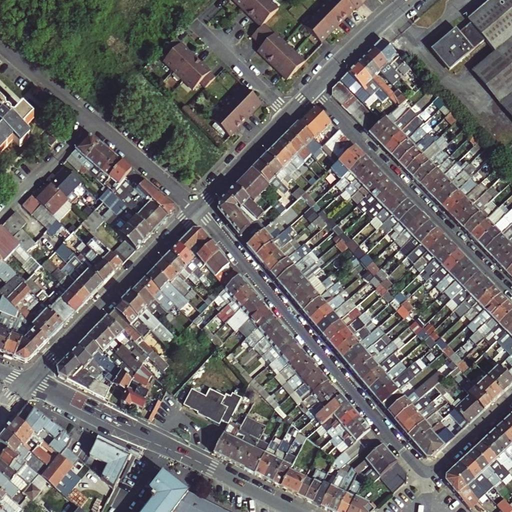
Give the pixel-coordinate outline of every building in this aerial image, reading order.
[(274,36),(271,39),(261,29),(277,12),(264,0),(229,0),(230,1),(230,2),(259,30),(249,40),(260,50),(256,55),(285,83),(303,65),(274,36)] [(329,0),(302,28),(320,45),(354,11),(355,12),(367,0),(329,0)] [(495,52),(511,71),(511,0),(491,0),(468,20),(471,23),(459,34),(456,31),(433,50),(450,70),(486,40),(495,52)] [(383,40),(373,49),(388,65),(391,62),(398,69),(404,75),(410,70),(387,46),(383,40)] [(173,42),(162,53),(168,58),(161,65),(190,93),(197,87),(202,92),(213,81),(208,75),(179,46),(178,47),(173,42)] [(388,65),(373,49),(366,57),(381,72),(390,82),(397,74),(395,72),(388,65)] [(511,71),(495,52),(472,71),(511,119),(511,71)] [(377,76),(381,72),(366,57),(357,66),(381,89),(387,96),(391,100),(394,96),(386,88),(387,87),(377,76)] [(391,62),(388,65),(395,72),(398,69),(391,62)] [(348,74),(371,97),(379,105),(384,99),(377,92),(381,89),(357,66),(348,74)] [(350,91),(354,95),(359,100),(364,105),(371,97),(348,74),(341,81),(350,91)] [(412,89),(415,93),(424,85),(420,81),(412,89)] [(337,102),(348,92),(344,88),(333,98),(337,102)] [(410,88),(402,95),(407,100),(415,93),(412,89),(410,88)] [(387,96),(381,89),(377,92),(384,99),(387,96)] [(227,140),(259,107),(241,90),(209,123),(227,140)] [(337,102),(341,106),(352,96),(348,92),(337,102)] [(401,106),(407,100),(402,95),(399,92),(394,96),(391,100),(394,103),(399,108),(401,106)] [(346,112),(357,101),(352,96),(341,106),(346,112)] [(346,112),(351,116),(362,106),(357,101),(346,112)] [(399,108),(394,103),(386,112),(390,116),(399,108)] [(0,157),(13,144),(20,151),(29,140),(22,134),(29,126),(19,116),(12,124),(9,122),(9,121),(9,120),(8,118),(7,117),(5,116),(3,116),(1,114),(0,113),(0,107),(0,106),(0,157)] [(355,121),(366,110),(362,106),(351,116),(355,121)] [(390,116),(382,123),(380,125),(369,135),(377,143),(399,122),(395,118),(401,112),(404,109),(401,106),(399,108),(390,116)] [(440,110),(448,117),(452,113),(445,106),(440,110)] [(333,146),(344,137),(315,107),(306,116),(330,140),(328,142),(333,146)] [(355,121),(359,125),(371,115),(366,110),(355,121)] [(405,116),(399,122),(377,143),(384,150),(414,122),(416,120),(418,117),(411,110),(405,116)] [(23,112),(19,116),(29,126),(33,122),(23,112)] [(399,122),(405,116),(401,112),(395,118),(399,122)] [(453,126),(459,120),(452,113),(448,117),(446,119),(453,126)] [(371,115),(359,125),(364,130),(376,120),(371,115)] [(418,117),(416,120),(421,125),(426,120),(421,115),(418,117)] [(298,124),(320,146),(322,148),(328,142),(330,140),(306,116),(298,124)] [(364,130),(369,135),(380,125),(376,120),(364,130)] [(453,126),(460,134),(467,128),(459,120),(453,126)] [(414,122),(384,150),(391,158),(412,137),(410,135),(413,132),(411,131),(417,125),(414,122)] [(310,155),(320,146),(298,124),(289,133),(305,150),(310,155)] [(410,135),(412,137),(421,129),(417,125),(411,131),(413,132),(410,135)] [(421,129),(412,137),(391,158),(398,164),(415,148),(420,143),(416,139),(424,132),(421,129)] [(470,134),(466,130),(454,141),(458,145),(470,134)] [(424,132),(416,139),(420,143),(424,139),(428,136),(424,132)] [(298,157),(305,150),(289,133),(282,141),(298,157)] [(424,147),(420,143),(415,148),(422,156),(435,144),(428,136),(424,139),(428,143),(424,147)] [(475,147),(479,144),(472,136),(468,140),(475,147)] [(340,150),(349,142),(344,137),(333,146),(328,142),(322,148),(324,151),(328,154),(336,146),(340,150)] [(52,152),(59,145),(52,138),(45,145),(52,152)] [(424,139),(420,143),(424,147),(428,143),(424,139)] [(89,141),(72,159),(83,169),(102,147),(95,141),(89,141)] [(298,157),(282,141),(274,148),(291,164),(298,157)] [(355,147),(349,142),(340,150),(346,156),(355,147)] [(435,144),(422,156),(405,172),(413,179),(435,158),(431,155),(438,147),(435,144)] [(475,147),(470,152),(474,156),(482,147),(479,144),(475,147)] [(90,176),(110,154),(102,147),(83,169),(89,175),(90,176)] [(365,158),(355,147),(346,156),(337,164),(332,169),(342,180),(344,178),(365,158)] [(431,155),(435,158),(441,152),(442,151),(438,147),(431,155)] [(274,148),(267,155),(290,177),(294,173),(288,167),(291,164),(274,148)] [(415,148),(398,164),(405,172),(422,156),(415,148)] [(435,158),(413,179),(419,186),(441,165),(437,161),(444,155),(441,152),(435,158)] [(98,183),(118,161),(110,154),(90,176),(98,183)] [(290,177),(267,155),(260,162),(280,183),(285,179),(290,184),(293,181),(290,177)] [(441,165),(448,159),(444,155),(437,161),(441,165)] [(351,185),(372,165),(365,158),(344,178),(348,182),(343,186),(346,189),(347,190),(351,185)] [(72,159),(68,164),(80,175),(82,173),(87,177),(89,175),(83,169),(72,159)] [(448,159),(441,165),(419,186),(427,193),(455,166),(448,159)] [(125,167),(118,161),(98,183),(105,190),(108,186),(125,167)] [(260,162),(253,170),(270,186),(276,193),(280,190),(283,193),(287,189),(280,183),(260,162)] [(455,166),(427,193),(434,201),(460,176),(465,172),(470,167),(467,163),(462,168),(458,164),(455,166)] [(379,173),(372,165),(351,185),(355,189),(351,194),(354,197),(358,193),(379,173)] [(502,178),(507,174),(508,173),(501,166),(495,171),(502,178)] [(108,186),(117,193),(128,181),(134,174),(125,167),(108,186)] [(474,172),(470,167),(465,172),(469,177),(474,172)] [(83,186),(67,170),(57,181),(54,178),(49,184),(54,189),(68,202),(72,206),(73,207),(80,201),(74,195),(83,186)] [(270,186),(253,170),(236,187),(252,204),(270,186)] [(465,172),(460,176),(463,180),(459,184),(463,188),(468,183),(471,180),(472,179),(469,177),(465,172)] [(379,173),(358,193),(362,196),(358,201),(361,204),(364,201),(386,180),(379,173)] [(154,206),(170,222),(176,216),(176,211),(134,174),(128,181),(137,189),(154,206)] [(507,174),(502,178),(488,192),(492,196),(511,178),(507,174)] [(463,180),(460,176),(434,201),(441,208),(463,188),(459,184),(463,180)] [(344,178),(342,180),(330,191),(336,198),(346,189),(343,186),(348,182),(344,178)] [(393,187),(386,180),(364,201),(368,206),(365,209),(368,211),(393,187)] [(467,190),(470,194),(478,187),(471,180),(468,183),(471,186),(467,190)] [(113,198),(121,206),(155,238),(170,222),(154,206),(137,189),(128,181),(117,193),(113,198)] [(463,188),(441,208),(448,215),(470,194),(467,190),(471,186),(468,183),(463,188)] [(355,189),(351,185),(347,190),(351,194),(355,189)] [(248,247),(267,229),(258,221),(264,215),(252,204),(236,187),(227,196),(238,207),(254,224),(250,227),(240,237),(248,247)] [(380,214),(401,194),(393,187),(368,211),(366,213),(373,221),(375,219),(380,214)] [(456,223),(478,202),(474,198),(482,190),(478,187),(470,194),(448,215),(456,223)] [(36,195),(34,198),(44,209),(50,215),(54,220),(56,222),(59,225),(62,228),(77,211),(73,207),(72,206),(68,202),(54,189),(44,199),(38,194),(36,195)] [(298,201),(301,198),(306,194),(301,189),(293,196),(298,201)] [(485,194),(482,190),(474,198),(478,202),(482,198),(485,194)] [(485,194),(482,198),(485,201),(481,206),(485,210),(489,205),(496,199),(492,196),(488,192),(485,194)] [(362,196),(358,193),(354,197),(358,201),(362,196)] [(105,207),(112,214),(146,247),(155,238),(121,206),(113,198),(110,194),(101,204),(105,207)] [(306,194),(301,198),(311,209),(316,204),(306,194)] [(382,226),(387,222),(408,201),(401,194),(380,214),(383,218),(379,223),(382,226)] [(340,201),(345,205),(351,199),(347,195),(340,201)] [(236,209),(238,207),(227,196),(219,204),(218,211),(240,237),(250,227),(236,209)] [(291,207),(298,201),(293,196),(285,202),(291,207)] [(44,209),(34,198),(29,203),(39,214),(44,209)] [(456,223),(463,230),(480,214),(485,210),(481,206),(485,201),(482,198),(478,202),(456,223)] [(389,233),(394,229),(415,208),(408,201),(387,222),(391,226),(386,230),(389,233)] [(35,218),(39,214),(29,203),(24,209),(34,219),(35,218)] [(316,204),(311,209),(319,216),(324,212),(316,204)] [(499,209),(506,217),(510,213),(503,205),(499,209)] [(415,208),(394,229),(398,233),(393,237),(396,240),(401,236),(422,216),(415,208)] [(44,209),(39,214),(35,218),(41,224),(50,215),(44,209)] [(492,216),(486,221),(470,237),(477,245),(506,217),(499,209),(492,216)] [(488,213),(485,210),(480,214),(486,221),(492,216),(488,213)] [(502,227),(506,231),(511,225),(511,211),(510,213),(506,217),(509,220),(502,227)] [(97,216),(104,223),(106,225),(126,244),(138,255),(146,247),(112,214),(108,219),(101,212),(97,216)] [(383,218),(380,214),(375,219),(379,223),(383,218)] [(480,214),(463,230),(470,237),(486,221),(480,214)] [(27,225),(17,215),(12,220),(23,230),(27,225)] [(50,215),(41,224),(45,228),(54,220),(50,215)] [(91,237),(93,239),(106,225),(104,223),(97,216),(90,223),(83,229),(91,237)] [(404,248),(408,244),(430,223),(422,216),(401,236),(405,240),(400,244),(404,248)] [(256,257),(274,242),(270,237),(278,229),(277,228),(284,221),(280,217),(267,229),(248,247),(256,257)] [(506,217),(477,245),(484,252),(506,231),(502,227),(509,220),(506,217)] [(8,225),(18,235),(22,231),(23,230),(12,220),(8,225)] [(45,228),(51,234),(59,225),(56,222),(54,220),(45,228)] [(337,227),(330,220),(325,224),(328,226),(332,231),(337,227)] [(382,226),(386,230),(391,226),(387,222),(382,226)] [(416,251),(436,230),(430,223),(408,244),(412,248),(408,252),(411,255),(416,251)] [(13,240),(18,235),(8,225),(2,230),(13,240)] [(491,259),(508,243),(511,239),(511,233),(511,225),(506,231),(484,252),(491,259)] [(344,235),(337,227),(332,231),(335,233),(340,239),(344,235)] [(264,266),(285,248),(281,243),(289,237),(288,235),(293,231),(290,228),(282,234),(274,242),(256,257),(264,266)] [(274,242),(282,234),(278,229),(270,237),(274,242)] [(389,233),(393,237),(398,233),(394,229),(389,233)] [(443,237),(436,230),(416,251),(419,255),(415,259),(418,262),(423,258),(443,237)] [(18,246),(27,237),(22,231),(18,235),(13,240),(18,246)] [(202,253),(212,245),(201,231),(193,231),(178,246),(193,261),(197,258),(191,251),(195,249),(196,250),(198,249),(202,253)] [(352,241),(345,234),(344,235),(340,239),(341,241),(347,246),(350,243),(352,241)] [(405,240),(401,236),(396,240),(400,244),(405,240)] [(23,251),(31,241),(27,237),(18,246),(23,251)] [(285,248),(290,244),(293,241),(289,237),(281,243),(285,248)] [(443,237),(423,258),(426,262),(422,266),(426,270),(430,266),(451,245),(443,237)] [(37,247),(31,241),(23,251),(28,256),(37,247)] [(348,248),(347,246),(341,241),(337,245),(344,252),(348,248)] [(92,246),(88,250),(116,277),(125,269),(113,258),(112,257),(105,250),(96,242),(92,246)] [(347,246),(348,248),(353,254),(357,250),(350,243),(347,246)] [(491,259),(498,266),(511,253),(511,246),(508,243),(491,259)] [(138,255),(126,244),(121,248),(134,260),(138,255)] [(290,244),(285,248),(288,252),(293,248),(290,244)] [(408,244),(404,248),(408,252),(412,248),(408,244)] [(117,253),(109,245),(105,250),(112,257),(117,253)] [(219,253),(212,245),(202,253),(197,258),(205,267),(206,266),(219,253)] [(458,252),(451,245),(430,266),(433,270),(429,274),(433,277),(437,273),(458,252)] [(193,261),(178,246),(170,254),(203,285),(206,282),(195,271),(197,269),(195,267),(197,265),(193,261)] [(264,266),(271,275),(297,253),(301,249),(298,246),(294,249),(293,248),(288,252),(285,248),(264,266)] [(93,267),(89,272),(106,288),(116,277),(88,250),(85,247),(79,253),(93,267)] [(76,284),(79,287),(93,301),(106,288),(89,272),(65,248),(57,256),(69,267),(61,275),(65,279),(67,276),(76,284)] [(134,260),(121,248),(117,253),(129,264),(134,260)] [(301,249),(297,253),(300,256),(296,260),(299,264),(307,257),(301,249)] [(465,259),(458,252),(437,273),(441,277),(436,281),(440,284),(444,280),(465,259)] [(129,264),(117,253),(112,257),(113,258),(125,269),(129,264)] [(206,266),(216,277),(230,265),(219,253),(206,266)] [(277,282),(299,264),(296,260),(300,256),(297,253),(271,275),(277,282)] [(511,253),(498,266),(505,273),(511,266),(511,253)] [(162,262),(184,283),(189,277),(200,288),(203,285),(170,254),(162,262)] [(277,282),(284,290),(315,263),(317,261),(311,254),(307,257),(299,264),(277,282)] [(374,263),(367,255),(360,261),(362,263),(367,269),(374,263)] [(398,259),(403,264),(407,259),(403,255),(398,259)] [(418,262),(422,266),(426,262),(423,258),(418,262)] [(472,266),(465,259),(444,280),(447,284),(443,288),(447,291),(472,266)] [(0,260),(0,279),(9,289),(4,295),(1,297),(4,300),(9,305),(24,290),(27,287),(17,277),(0,260)] [(36,278),(43,271),(33,261),(25,269),(35,279),(36,278)] [(162,262),(154,270),(170,285),(176,291),(181,286),(187,291),(190,288),(184,283),(162,262)] [(291,298),(308,283),(305,280),(314,273),(319,269),(315,263),(284,290),(291,298)] [(362,263),(358,266),(362,270),(352,278),(355,282),(369,271),(367,269),(362,263)] [(44,270),(47,272),(59,285),(65,279),(61,275),(49,264),(44,270)] [(216,277),(220,283),(224,279),(226,280),(235,271),(230,265),(216,277)] [(417,279),(424,272),(419,266),(411,274),(417,279)] [(479,274),(472,266),(447,291),(444,294),(451,302),(479,274)] [(25,269),(17,277),(27,287),(35,279),(25,269)] [(165,289),(170,285),(154,270),(146,279),(167,299),(170,302),(180,311),(184,307),(165,289)] [(220,283),(226,290),(239,277),(235,271),(226,280),(224,279),(220,283)] [(305,280),(308,283),(316,276),(314,273),(305,280)] [(323,283),(297,305),(303,313),(320,299),(317,296),(325,289),(329,286),(328,285),(337,278),(333,274),(323,283)] [(479,274),(451,302),(458,309),(486,281),(479,274)] [(72,288),(76,284),(67,276),(65,279),(59,285),(61,286),(85,309),(93,301),(79,287),(75,291),(72,288)] [(310,286),(319,278),(316,276),(308,283),(310,286)] [(239,277),(226,290),(222,294),(219,297),(224,302),(219,306),(222,309),(227,305),(247,286),(239,277)] [(77,318),(56,297),(51,301),(37,287),(41,282),(39,280),(36,278),(35,279),(27,287),(24,290),(65,329),(77,318)] [(291,298),(297,305),(323,283),(319,278),(310,286),(308,283),(291,298)] [(167,299),(146,279),(139,286),(160,307),(167,299)] [(393,287),(387,280),(382,285),(383,286),(388,292),(393,287)] [(468,313),(473,309),(494,288),(486,281),(458,309),(456,311),(463,318),(468,313)] [(328,292),(320,299),(303,313),(310,320),(333,300),(330,296),(338,289),(341,286),(338,283),(328,292)] [(60,293),(56,297),(77,318),(85,309),(61,286),(57,290),(60,293)] [(160,307),(139,286),(130,295),(147,311),(149,308),(154,313),(158,309),(161,312),(158,314),(181,336),(185,331),(163,309),(160,307)] [(227,305),(222,309),(225,313),(230,309),(234,314),(256,296),(247,286),(227,305)] [(390,293),(388,292),(383,286),(377,290),(384,298),(390,293)] [(494,288),(473,309),(477,313),(472,317),(475,320),(479,316),(501,295),(494,288)] [(320,299),(328,292),(325,289),(317,296),(320,299)] [(341,294),(338,289),(330,296),(333,300),(341,294)] [(65,329),(24,290),(9,305),(22,318),(30,327),(36,333),(49,346),(65,329)] [(316,328),(338,310),(334,306),(343,298),(348,294),(345,291),(341,294),(333,300),(310,320),(316,328)] [(401,294),(396,299),(403,306),(408,301),(401,294)] [(177,339),(147,311),(130,295),(122,304),(148,329),(160,341),(168,348),(177,339)] [(508,303),(501,295),(479,316),(483,320),(479,324),(482,328),(508,303)] [(235,332),(244,323),(244,322),(264,305),(256,296),(234,314),(226,322),(235,332)] [(338,310),(347,303),(343,298),(334,306),(338,310)] [(167,299),(160,307),(163,309),(170,302),(167,299)] [(413,302),(410,299),(408,301),(403,306),(402,307),(403,308),(409,314),(414,309),(410,305),(413,302)] [(2,304),(1,306),(8,309),(0,327),(0,354),(5,357),(22,318),(9,305),(4,300),(2,304)] [(347,303),(338,310),(316,328),(323,336),(346,317),(342,312),(350,306),(347,303)] [(511,306),(508,303),(482,328),(478,332),(478,333),(481,336),(474,342),(473,343),(478,347),(490,335),(494,331),(511,313),(511,306)] [(122,304),(108,318),(134,344),(141,337),(148,329),(122,304)] [(241,335),(244,339),(250,333),(257,327),(271,315),(264,305),(244,322),(244,323),(248,328),(241,335)] [(342,312),(346,317),(353,310),(350,306),(342,312)] [(409,314),(403,308),(398,312),(405,320),(410,316),(409,314)] [(473,309),(468,313),(472,317),(477,313),(473,309)] [(346,317),(323,336),(329,344),(351,326),(348,322),(357,314),(353,310),(346,317)] [(511,327),(511,313),(494,331),(498,334),(493,339),(497,342),(501,338),(511,327)] [(360,318),(357,314),(348,322),(351,326),(360,318)] [(250,333),(244,339),(248,344),(252,340),(256,345),(280,325),(271,315),(257,327),(250,333)] [(360,318),(351,326),(329,344),(336,352),(358,333),(355,329),(362,323),(361,322),(365,319),(363,316),(360,318)] [(483,320),(479,316),(475,320),(471,324),(478,332),(482,328),(479,324),(483,320)] [(199,317),(192,323),(197,328),(203,322),(199,317)] [(5,357),(16,361),(24,341),(26,337),(29,329),(30,327),(22,318),(5,357)] [(134,344),(108,318),(100,326),(122,348),(126,344),(134,351),(141,358),(145,354),(134,344)] [(358,333),(365,327),(362,323),(355,329),(358,333)] [(365,327),(358,333),(336,352),(343,359),(364,341),(361,337),(372,328),(369,324),(365,327)] [(256,345),(264,355),(288,334),(280,325),(256,345)] [(87,339),(122,373),(131,382),(142,367),(130,355),(122,348),(100,326),(87,339)] [(24,341),(16,361),(25,365),(30,365),(49,346),(36,333),(30,327),(29,329),(26,337),(24,341)] [(511,327),(501,338),(505,342),(501,346),(504,350),(508,345),(511,341),(511,327)] [(364,341),(343,359),(349,367),(371,349),(368,344),(378,336),(383,332),(380,328),(375,332),(364,341)] [(375,332),(372,328),(361,337),(364,341),(375,332)] [(148,329),(141,337),(153,348),(160,341),(148,329)] [(375,351),(379,355),(394,343),(398,339),(394,335),(392,336),(390,333),(381,340),(375,346),(377,349),(375,351)] [(478,333),(471,339),(474,342),(481,336),(478,333)] [(268,359),(272,364),(296,344),(288,334),(264,355),(262,356),(266,361),(268,359)] [(222,345),(214,335),(208,340),(217,350),(222,345)] [(375,346),(381,340),(378,336),(368,344),(371,349),(375,346)] [(431,338),(425,343),(432,350),(437,346),(437,345),(431,338)] [(505,342),(501,338),(497,342),(501,346),(505,342)] [(78,349),(87,358),(89,355),(102,368),(103,367),(105,370),(103,372),(104,374),(114,381),(122,373),(87,339),(78,349)] [(448,347),(441,340),(437,345),(437,346),(443,352),(448,347)] [(153,348),(146,355),(165,374),(179,359),(168,348),(160,341),(153,348)] [(379,355),(356,375),(362,383),(384,364),(381,360),(391,352),(398,347),(394,343),(379,355)] [(126,344),(122,348),(130,355),(134,351),(126,344)] [(276,368),(280,373),(304,353),(296,344),(272,364),(269,366),(273,371),(276,368)] [(375,346),(371,349),(349,367),(356,375),(379,355),(375,351),(377,349),(375,346)] [(498,356),(490,348),(486,352),(493,360),(498,356)] [(78,349),(69,358),(98,385),(93,396),(104,401),(112,388),(103,381),(104,374),(103,372),(87,358),(78,349)] [(394,356),(391,352),(381,360),(384,364),(394,356)] [(304,353),(280,373),(283,377),(292,370),(296,376),(312,363),(304,353)] [(231,354),(226,359),(233,366),(237,362),(231,354)] [(394,356),(384,364),(362,383),(369,391),(391,372),(388,369),(396,362),(400,358),(396,354),(394,356)] [(463,362),(455,354),(450,359),(457,367),(463,362)] [(98,385),(69,358),(57,370),(59,379),(93,396),(98,385)] [(511,362),(511,364),(508,360),(500,367),(507,375),(511,369),(511,362)] [(245,371),(237,362),(233,366),(241,375),(245,371)] [(388,369),(391,372),(399,365),(396,362),(388,369)] [(511,385),(511,380),(507,375),(500,367),(495,362),(492,364),(497,369),(488,377),(503,393),(511,385)] [(300,380),(305,385),(320,372),(312,363),(296,376),(288,383),(292,387),(300,380)] [(391,372),(369,391),(375,398),(397,380),(394,375),(404,367),(401,363),(399,365),(391,372)] [(125,393),(119,403),(129,408),(130,406),(141,411),(146,403),(144,402),(147,395),(143,393),(152,376),(142,367),(131,382),(125,393)] [(408,371),(404,367),(394,375),(397,380),(408,371)] [(462,372),(458,368),(451,374),(455,379),(462,372)] [(292,370),(283,377),(288,383),(296,376),(292,370)] [(408,371),(397,380),(375,398),(382,407),(399,392),(404,388),(401,384),(412,374),(408,370),(408,371)] [(245,371),(241,375),(249,383),(253,379),(245,371)] [(307,389),(312,395),(328,382),(320,372),(305,385),(296,392),(299,396),(307,389)] [(103,381),(112,388),(114,390),(116,388),(125,393),(131,382),(122,373),(114,381),(104,374),(103,381)] [(407,400),(399,392),(382,407),(395,422),(417,403),(431,391),(435,388),(438,385),(446,379),(441,373),(430,383),(429,382),(407,400)] [(415,378),(412,374),(401,384),(404,388),(415,378)] [(503,393),(488,377),(479,385),(474,381),(472,383),(491,404),(503,393)] [(262,388),(254,379),(253,379),(249,383),(250,384),(257,392),(262,388)] [(300,380),(292,387),(296,392),(305,385),(300,380)] [(491,404),(472,383),(469,380),(467,382),(469,384),(464,388),(471,396),(484,411),(491,404)] [(328,382),(312,395),(303,403),(306,407),(314,400),(318,404),(335,390),(328,382)] [(250,384),(245,394),(255,399),(258,393),(257,392),(250,384)] [(446,394),(438,385),(435,388),(441,395),(448,402),(452,406),(456,403),(447,393),(446,394)] [(435,388),(431,391),(438,398),(441,395),(435,388)] [(307,389),(299,396),(291,403),(296,409),(303,403),(312,395),(307,389)] [(205,397),(191,390),(183,406),(198,414),(197,416),(219,427),(222,423),(228,426),(234,412),(221,405),(224,399),(208,391),(205,397)] [(283,396),(286,400),(294,394),(290,390),(283,396)] [(335,390),(318,404),(309,411),(312,414),(321,407),(324,411),(341,398),(335,390)] [(443,406),(448,402),(441,395),(438,398),(437,399),(443,406)] [(450,414),(463,430),(469,425),(484,411),(471,396),(455,410),(450,414)] [(341,398),(324,411),(316,419),(319,422),(328,414),(331,418),(347,405),(341,398)] [(420,407),(417,403),(395,422),(402,429),(432,403),(431,401),(427,404),(425,402),(420,407)] [(448,402),(443,406),(450,414),(455,410),(452,406),(448,402)] [(408,437),(436,412),(433,409),(435,407),(432,403),(402,429),(408,437)] [(26,404),(15,419),(35,436),(36,437),(42,430),(56,442),(50,449),(51,450),(60,458),(67,450),(72,439),(68,436),(26,404)] [(347,405),(331,418),(327,421),(330,425),(325,430),(327,433),(353,412),(347,405)] [(336,432),(339,435),(359,418),(353,412),(327,433),(330,436),(336,432)] [(414,445),(436,426),(433,422),(440,416),(436,412),(408,437),(414,445)] [(436,426),(441,422),(443,420),(440,416),(433,422),(436,426)] [(244,470),(259,441),(266,427),(246,417),(238,432),(224,460),(244,470)] [(338,446),(364,425),(359,418),(339,435),(342,439),(336,443),(338,446)] [(35,436),(15,419),(5,432),(30,453),(36,458),(46,467),(42,471),(39,476),(44,480),(55,489),(70,471),(72,468),(63,460),(60,458),(51,450),(47,455),(38,447),(31,440),(35,436)] [(327,421),(321,426),(323,428),(325,430),(330,425),(327,421)] [(280,422),(273,436),(280,439),(287,425),(280,422)] [(436,426),(414,445),(426,459),(431,459),(454,438),(441,422),(436,426)] [(511,432),(505,424),(497,431),(511,447),(511,432)] [(290,425),(287,432),(296,437),(299,432),(291,426),(290,425)] [(370,432),(364,425),(338,446),(336,449),(338,452),(340,450),(345,446),(348,450),(358,442),(370,432)] [(312,438),(323,428),(321,426),(310,436),(312,438)] [(213,455),(224,460),(238,432),(233,429),(230,434),(225,431),(213,455)] [(511,447),(497,431),(490,438),(511,462),(511,447)] [(0,438),(0,442),(8,449),(18,458),(29,467),(32,463),(26,457),(30,453),(5,432),(0,438)] [(296,437),(294,441),(303,445),(306,438),(299,432),(296,437)] [(336,432),(330,436),(333,440),(339,435),(336,432)] [(364,449),(376,439),(370,432),(358,442),(348,450),(344,454),(334,461),(332,467),(340,470),(364,449)] [(339,435),(333,440),(336,443),(342,439),(339,435)] [(42,442),(36,437),(35,436),(31,440),(38,447),(42,442)] [(511,462),(490,438),(482,444),(508,474),(511,470),(511,462)] [(109,485),(114,490),(129,459),(131,454),(124,451),(98,439),(89,457),(109,467),(102,479),(109,485)] [(371,457),(383,447),(376,439),(364,449),(371,457)] [(333,440),(325,447),(332,452),(336,449),(338,446),(336,443),(333,440)] [(244,470),(254,475),(268,446),(259,441),(244,470)] [(325,447),(318,441),(314,445),(321,450),(325,447)] [(268,446),(254,475),(263,480),(278,450),(280,447),(271,442),(268,446)] [(272,485),(289,451),(292,446),(286,443),(282,451),(278,450),(263,480),(272,485)] [(482,444),(474,452),(501,482),(502,484),(510,476),(508,474),(482,444)] [(390,455),(383,447),(371,457),(353,472),(357,476),(369,466),(372,470),(390,455)] [(29,467),(18,458),(8,449),(0,459),(0,461),(29,487),(23,495),(28,499),(32,503),(40,493),(36,490),(44,480),(39,476),(29,467)] [(70,452),(67,450),(60,458),(63,460),(70,452)] [(293,452),(289,451),(272,485),(281,489),(289,472),(295,462),(289,459),(293,452)] [(295,462),(298,455),(293,452),(289,459),(295,462)] [(501,482),(474,452),(467,458),(494,489),(501,482)] [(46,467),(36,458),(30,453),(26,457),(32,463),(42,471),(46,467)] [(328,455),(324,461),(331,467),(332,467),(334,461),(328,455)] [(397,463),(390,455),(372,470),(360,480),(362,483),(363,484),(376,474),(380,478),(397,463)] [(486,496),(494,489),(467,458),(460,465),(474,482),(479,487),(486,496)] [(0,461),(0,475),(23,495),(29,487),(0,461)] [(42,471),(32,463),(29,467),(39,476),(42,471)] [(407,476),(397,463),(380,478),(394,495),(406,483),(407,476)] [(452,472),(467,488),(474,482),(460,465),(452,472)] [(313,505),(323,484),(328,473),(320,469),(313,484),(305,501),(313,505)] [(352,485),(357,476),(353,472),(352,470),(346,479),(345,481),(352,485)] [(80,480),(70,471),(55,489),(65,498),(80,480)] [(333,483),(338,485),(342,478),(341,477),(343,472),(341,471),(338,476),(337,475),(333,483)] [(281,489),(297,497),(305,481),(289,472),(281,489)] [(483,506),(476,498),(467,488),(452,472),(447,477),(446,483),(468,507),(471,504),(478,511),(483,506)] [(140,502),(132,511),(173,511),(188,493),(162,474),(140,502)] [(23,495),(0,475),(0,491),(7,498),(22,510),(23,511),(24,511),(32,503),(28,499),(23,495)] [(348,511),(355,499),(357,494),(354,493),(360,480),(357,476),(352,485),(347,496),(338,511),(348,511)] [(305,481),(297,497),(305,501),(313,484),(305,481)] [(467,488),(476,498),(479,495),(475,490),(479,487),(474,482),(467,488)] [(331,488),(339,492),(342,487),(338,485),(333,483),(331,488)] [(320,508),(331,488),(323,484),(313,505),(320,508)] [(114,490),(109,485),(106,492),(111,495),(114,490)] [(486,496),(479,487),(475,490),(479,495),(487,504),(490,500),(486,496)] [(320,508),(327,511),(328,511),(339,492),(331,488),(320,508)] [(7,498),(0,491),(0,508),(4,511),(15,511),(4,502),(7,498)] [(338,511),(347,496),(339,492),(328,511),(338,511)] [(225,511),(188,493),(173,511),(225,511)] [(20,511),(22,510),(7,498),(4,502),(15,511),(20,511)] [(355,499),(348,511),(374,511),(367,504),(355,499)] [(500,511),(511,511),(511,509),(506,503),(498,509),(500,511)]
